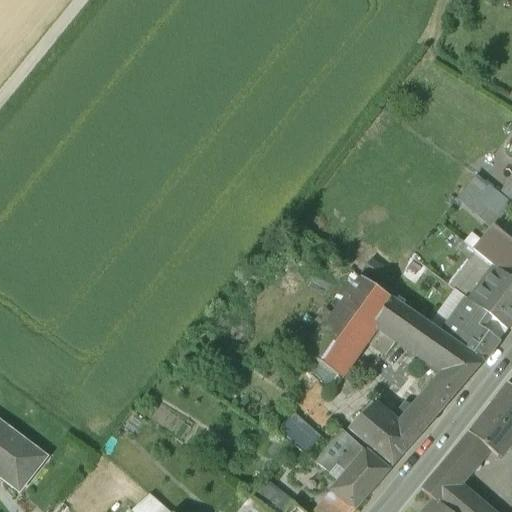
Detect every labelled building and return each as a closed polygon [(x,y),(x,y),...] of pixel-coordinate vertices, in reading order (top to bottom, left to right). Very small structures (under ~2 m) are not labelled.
[(511,172),(497,193),(511,204),(511,172)] [(500,219),(511,204),(497,193),(476,176),(452,207),(475,220),(485,208),(500,219)] [(511,246),(491,230),(473,252),(493,269),(511,284),(511,246)] [(445,285),(467,301),(468,302),(493,269),(473,252),(458,239),(451,247),(467,260),(445,285)] [(413,261),(402,277),(414,287),(425,270),(413,261)] [(511,284),(493,269),(468,302),(488,317),(507,331),(511,323),(511,284)] [(482,365),(360,280),(306,358),(337,378),(376,326),(447,375),(428,397),(443,411),(482,365)] [(467,301),(442,335),(483,363),(498,343),(479,330),(488,317),(468,302),(467,301)] [(337,378),(306,358),(296,366),(323,397),(337,378)] [(511,387),(509,385),(469,436),(421,492),(432,500),(446,511),(490,511),(459,486),(489,450),(500,459),(511,443),(511,387)] [(401,429),(376,408),(352,435),(392,469),(443,411),(428,397),(401,429)] [(297,414),(284,433),(304,448),(318,430),(297,414)] [(45,460),(0,425),(0,478),(19,494),(45,460)] [(291,445),(278,436),(264,455),(277,464),(291,445)] [(363,451),(337,481),(349,490),(341,503),(352,511),(355,511),(389,473),(363,451)] [(249,499),(264,511),(285,511),(291,507),(263,481),(249,499)] [(348,511),(326,494),(311,511),(348,511)] [(167,511),(150,497),(133,511),(167,511)] [(446,511),(432,500),(422,511),(446,511)]
